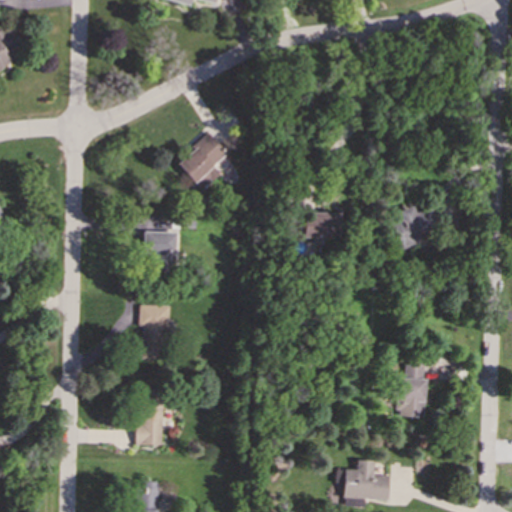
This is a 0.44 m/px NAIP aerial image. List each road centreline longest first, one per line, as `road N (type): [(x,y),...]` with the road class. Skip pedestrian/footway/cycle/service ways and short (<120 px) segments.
road 1 (residential): [(66,511),(79,0)]
road 2 (residential): [(488,511),(497,0)]
road 3 (residential): [(483,0),(405,25),(256,49),(95,126),(0,134)]
